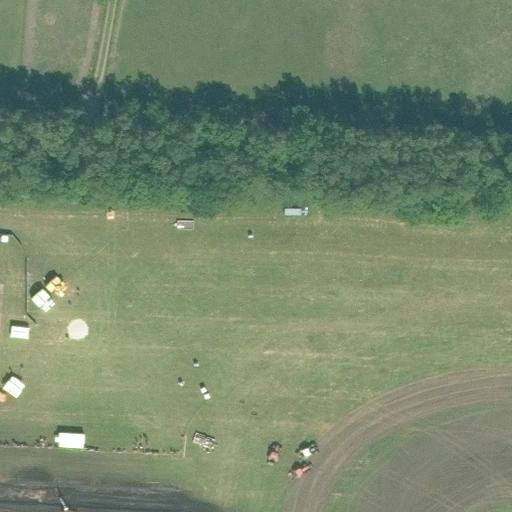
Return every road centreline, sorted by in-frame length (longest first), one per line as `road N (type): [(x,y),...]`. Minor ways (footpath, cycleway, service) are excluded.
road 1 (track): [(0,116),(511,141)]
road 2 (track): [(80,120),(110,0)]
